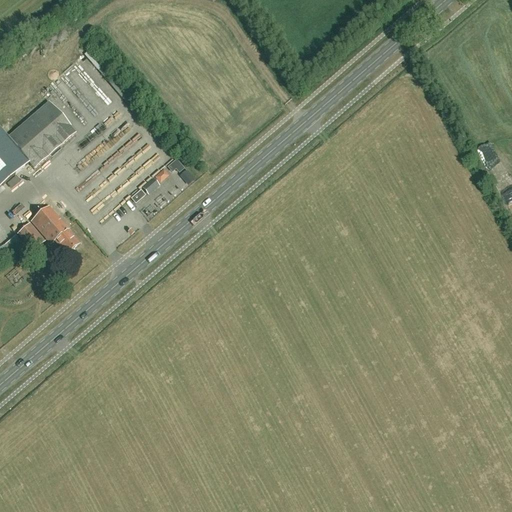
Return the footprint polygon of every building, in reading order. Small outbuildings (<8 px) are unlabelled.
[(102,89),(99,92),(111,106),(115,103),(102,89)] [(48,103),(27,122),(0,144),(0,188),(28,164),(34,170),(74,135),(69,129),(69,128),(48,103)] [(150,183),(157,190),(168,181),(174,188),(184,180),(189,186),(197,180),(187,169),(187,170),(177,159),(150,183)] [(162,209),(179,198),(175,192),(158,204),(162,209)] [(60,200),(55,204),(65,216),(70,212),(60,200)] [(154,205),(148,212),(153,217),(160,210),(154,205)] [(66,256),(78,245),(66,231),(67,230),(48,209),(31,223),(50,245),(54,242),(66,256)] [(33,253),(44,243),(29,225),(17,235),(33,253)]
